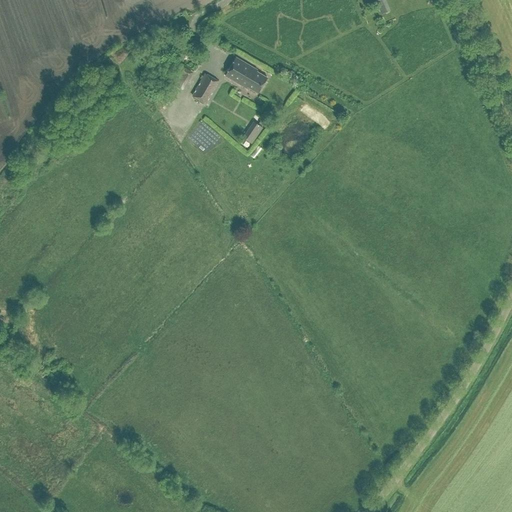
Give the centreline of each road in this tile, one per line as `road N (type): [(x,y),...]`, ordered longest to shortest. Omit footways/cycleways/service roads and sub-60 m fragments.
road 1 (unclassified): [(368,511),(442,416),(511,298)]
road 2 (unclassified): [(511,114),(459,0)]
